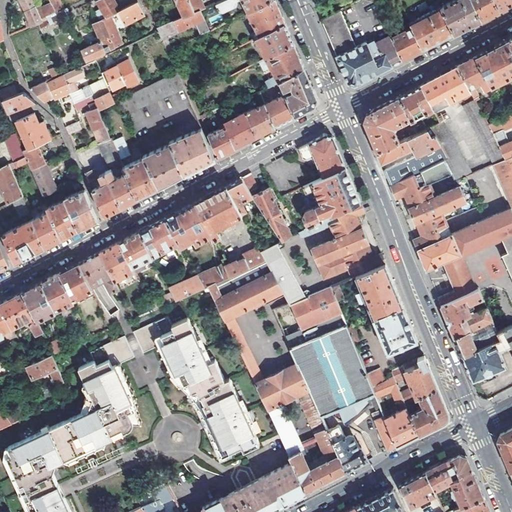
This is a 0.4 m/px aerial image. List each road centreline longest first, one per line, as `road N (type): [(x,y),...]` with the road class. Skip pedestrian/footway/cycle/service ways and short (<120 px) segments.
road 1 (residential): [(0,288),(340,110)]
road 2 (secondary): [(340,110),(475,425)]
road 3 (residential): [(340,110),(511,22)]
road 4 (secondary): [(475,425),(303,511)]
